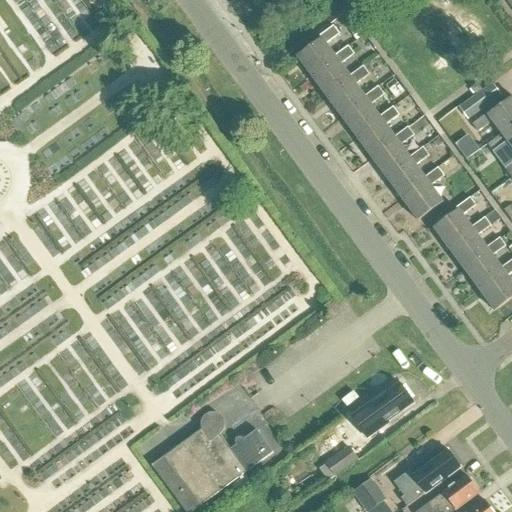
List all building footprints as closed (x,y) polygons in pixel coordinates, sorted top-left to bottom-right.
[(335,59),(326,47),(339,37),(334,29),(320,39),(322,42),(298,60),(313,81),(338,62),(335,59)] [(350,78),(341,67),(355,58),(348,49),(335,59),(338,62),(313,81),(328,101),(353,83),(350,78)] [(368,103),(365,99),(356,87),(369,77),(363,68),(350,78),(353,83),(328,101),(343,121),(368,103)] [(394,98),(403,92),(395,80),(386,87),(394,98)] [(460,109),(469,121),(502,97),(493,84),(460,109)] [(382,123),(380,119),(371,108),(385,98),(378,89),(365,99),(368,103),(343,121),(358,142),(382,123)] [(511,133),(511,100),(489,117),(488,115),(472,127),(478,134),(492,123),(502,136),(504,139),(511,133)] [(397,144),(394,140),(386,128),(399,118),(393,109),(380,119),(382,123),(358,142),(372,162),(397,144)] [(412,164),(410,160),(401,148),(414,138),(408,130),(394,140),(397,144),(372,162),(387,182),(412,164)] [(511,133),(504,139),(502,136),(487,147),(493,154),(507,144),(511,150),(511,165),(504,171),(511,181),(511,179),(511,133)] [(425,181),(416,169),(429,159),(423,150),(410,160),(412,164),(387,182),(402,203),(427,184),(425,181)] [(113,163),(78,174),(91,219),(110,214),(110,215),(127,210),(113,163)] [(442,205),(431,189),(444,179),(438,171),(425,181),(427,184),(402,203),(418,223),(442,205)] [(82,265),(92,280),(226,194),(215,178),(82,265)] [(474,235),(471,231),(462,218),(476,208),(470,201),(456,211),(458,215),(435,232),(450,253),(474,235)] [(228,216),(99,299),(112,319),(91,333),(98,344),(104,340),(113,354),(109,356),(126,383),(284,282),(255,237),(245,243),(228,216)] [(486,251),(477,238),(490,228),(485,220),(471,231),(474,235),(450,253),(465,273),(489,255),(486,251)] [(500,239),(507,233),(500,224),(493,230),(500,239)] [(501,271),(492,259),(506,249),(500,241),(486,251),(489,255),(465,273),(479,293),(504,275),(501,271)] [(511,301),(511,285),(507,279),(511,275),(511,262),(501,271),(504,275),(479,293),(495,314),(511,301)] [(293,290),(162,377),(171,389),(195,373),(199,379),(305,308),(293,290)] [(0,351),(50,312),(50,310),(36,292),(25,300),(26,307),(12,308),(11,297),(4,303),(0,303),(0,351)] [(353,417),(369,440),(390,424),(389,423),(415,404),(400,384),(386,395),(385,394),(353,417)] [(257,431),(232,450),(220,434),(212,423),(203,430),(153,466),(186,511),(194,511),(274,454),(257,431)] [(329,483),(359,461),(350,448),(319,470),(329,483)] [(402,499),(408,508),(462,468),(449,451),(417,475),(413,470),(396,482),(407,496),(402,499)] [(95,487),(92,511),(93,511),(112,498),(131,500),(130,506),(122,511),(155,511),(157,495),(161,495),(156,489),(133,487),(134,476),(122,474),(130,468),(115,466),(114,479),(106,478),(95,487)] [(418,511),(455,511),(480,493),(467,476),(418,511)] [(353,494),(366,511),(371,511),(387,500),(372,479),(353,494)] [(493,511),(486,501),(471,511),(493,511)]
